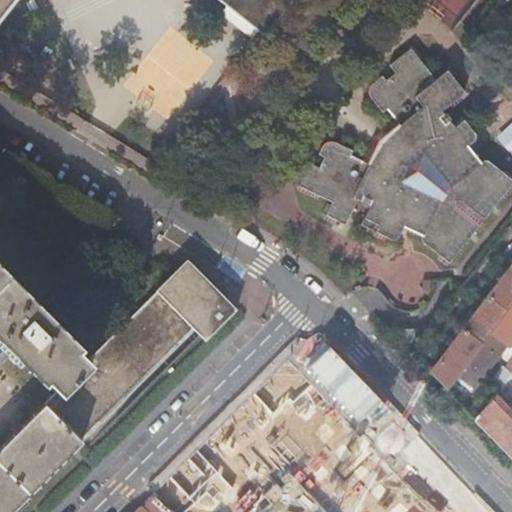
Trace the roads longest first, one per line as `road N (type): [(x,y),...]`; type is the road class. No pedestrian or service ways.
road 1 (residential): [(306,304),(263,262),(0,105)]
road 2 (residential): [(100,511),(306,304)]
road 3 (residential): [(511,511),(396,385),(306,304)]
